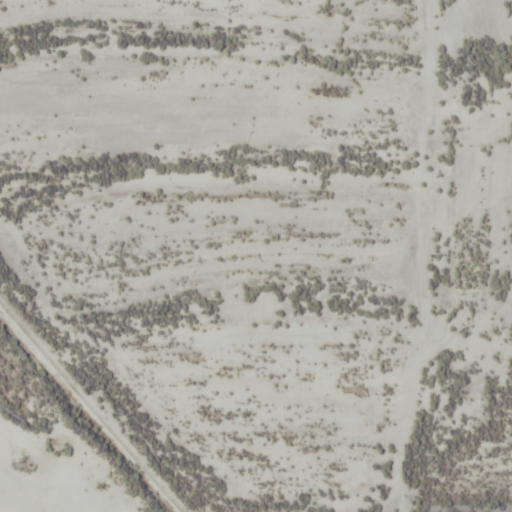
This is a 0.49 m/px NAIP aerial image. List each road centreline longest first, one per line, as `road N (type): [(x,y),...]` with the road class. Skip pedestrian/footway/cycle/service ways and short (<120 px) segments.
road 1 (residential): [(186,511),(213,0)]
road 2 (residential): [(464,511),(445,0)]
